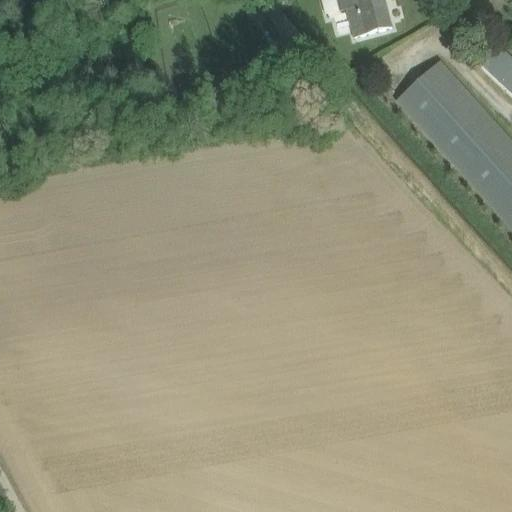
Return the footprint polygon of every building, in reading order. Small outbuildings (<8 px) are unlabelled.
[(336,0),(340,13),(347,11),(355,40),(393,29),(385,0),(336,0)] [(67,35),(71,53),(86,49),(81,31),(67,35)] [(100,62),(119,55),(114,42),(96,48),(100,62)] [(511,60),(500,49),(484,67),(511,93),(511,60)] [(302,87),(312,70),(294,58),(283,76),(302,87)] [(511,142),(441,63),(396,103),(511,230),(511,142)] [(207,92),(182,94),(183,111),(208,109),(207,92)]
